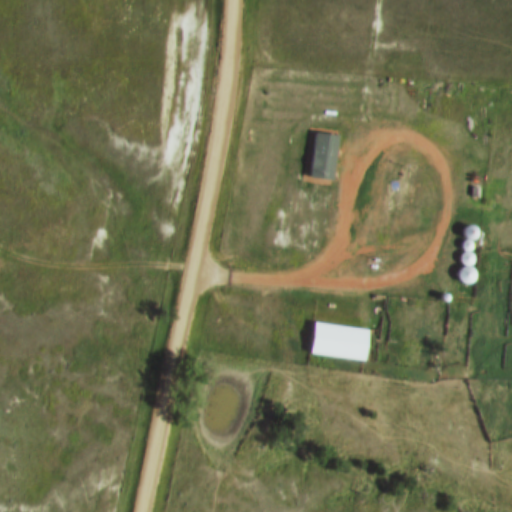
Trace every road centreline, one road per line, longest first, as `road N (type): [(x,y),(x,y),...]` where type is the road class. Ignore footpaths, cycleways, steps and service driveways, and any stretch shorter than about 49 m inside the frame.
road 1 (residential): [(137,511),(228,72),(231,0)]
road 2 (track): [(190,272),(36,265),(0,251)]
